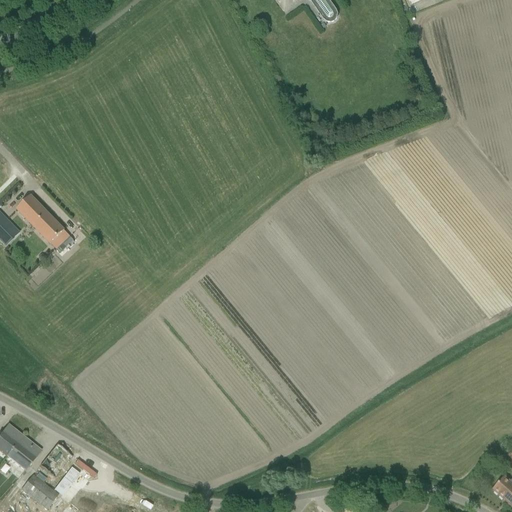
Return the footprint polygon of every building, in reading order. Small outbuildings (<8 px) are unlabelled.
[(275,0),(277,1),(277,0),(279,0),(286,10),(299,0),(309,0),(324,20),(327,23),(330,23),(334,22),(337,19),(337,15),(336,11),(327,0),(275,0)] [(11,176),(0,186),(0,206),(20,186),(11,176)] [(64,231),(30,197),(17,210),(50,245),(64,231)] [(19,233),(18,232),(2,215),(1,216),(0,216),(0,241),(5,247),(19,233)] [(64,231),(50,245),(56,251),(62,244),(70,237),(64,231)] [(56,251),(60,254),(66,248),(62,244),(56,251)] [(0,435),(0,452),(5,456),(23,437),(8,425),(2,433),(0,435)] [(25,472),(35,459),(41,452),(23,437),(5,456),(25,472)] [(59,476),(77,459),(65,446),(47,463),(59,476)] [(62,496),(70,485),(71,485),(79,475),(71,469),(54,490),(62,496)] [(38,505),(34,509),(37,511),(45,511),(58,496),(33,476),(17,496),(26,503),(30,498),(38,505)] [(511,508),(511,482),(511,484),(504,478),(493,491),(511,508)] [(75,482),(58,504),(66,511),(83,488),(75,482)]
